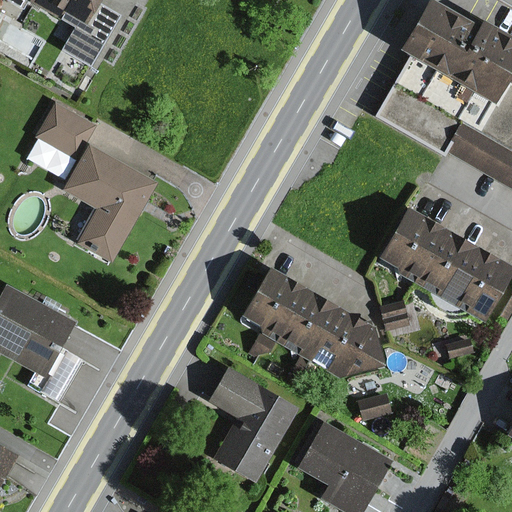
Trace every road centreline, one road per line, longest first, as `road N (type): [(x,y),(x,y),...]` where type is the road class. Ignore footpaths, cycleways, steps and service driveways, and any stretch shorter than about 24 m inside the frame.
road 1 (secondary): [(69,511),(363,0)]
road 2 (residential): [(417,511),(511,346)]
